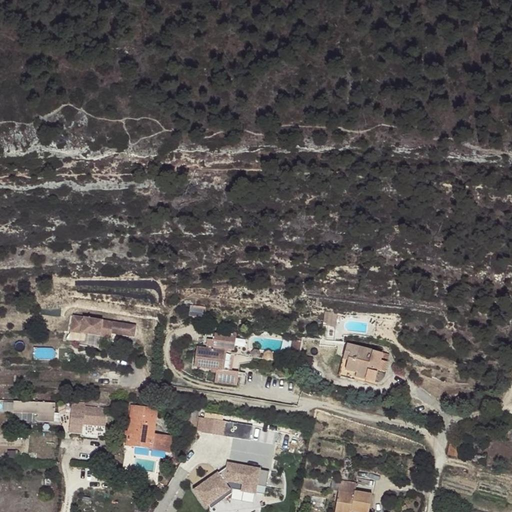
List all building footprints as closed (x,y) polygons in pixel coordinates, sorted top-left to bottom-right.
[(323,325),(336,327),(338,313),(325,311),(323,325)] [(114,322),(73,316),(70,332),(81,334),(79,345),(98,348),(100,337),(111,338),(112,334),(114,322)] [(114,322),(112,334),(119,335),(121,323),(114,322)] [(137,326),(121,323),(119,335),(135,337),(137,326)] [(291,353),(298,354),(300,341),(293,340),(291,353)] [(382,354),(368,351),(345,345),(342,360),(348,361),(344,373),(365,378),(364,382),(375,384),(377,373),(384,374),(388,362),(380,361),(382,354)] [(197,347),(194,368),(216,370),(215,383),(237,386),(239,374),(240,364),(240,359),(224,357),(225,351),(197,347)] [(389,356),(382,354),(380,361),(388,362),(389,356)] [(348,361),(342,360),(337,379),(364,385),(364,382),(365,378),(344,373),(348,361)] [(13,401),(13,413),(39,413),(39,402),(13,401)] [(181,412),(182,405),(164,403),(163,410),(181,412)] [(128,442),(127,445),(171,451),(173,436),(154,433),(158,408),(133,404),(129,436),(123,435),(122,441),(128,442)] [(71,410),(66,409),(65,418),(71,419),(71,422),(106,426),(107,413),(104,414),(104,407),(85,405),(84,411),(71,410)] [(188,409),(185,425),(196,427),(198,417),(199,411),(188,409)] [(231,422),(198,417),(196,427),(196,432),(229,437),(231,422)] [(477,443),(457,439),(456,441),(455,447),(462,448),(476,450),(477,443)] [(460,458),(462,448),(455,447),(456,441),(452,441),(451,445),(450,445),(449,456),(460,458)] [(238,494),(253,497),(256,487),(259,469),(227,463),(226,469),(225,472),(218,477),(216,475),(189,492),(200,509),(228,491),(224,486),(227,484),(240,487),(238,494)] [(226,469),(216,475),(218,477),(225,472),(226,469)] [(274,473),(259,469),(256,487),(270,490),(274,473)] [(336,482),(334,492),(340,493),(356,496),(356,492),(357,492),(358,486),(336,482)] [(340,493),(336,511),(370,511),(374,495),(357,492),(356,492),(356,496),(340,493)]
